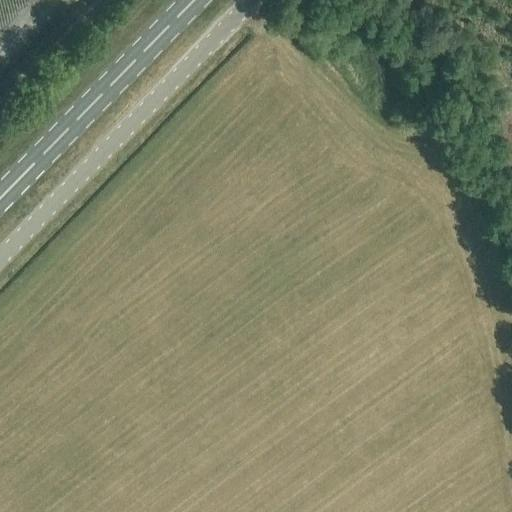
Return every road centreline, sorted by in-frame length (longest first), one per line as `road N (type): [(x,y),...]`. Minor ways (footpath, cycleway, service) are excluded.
road 1 (unclassified): [(0,258),(252,0)]
road 2 (primary): [(0,199),(194,0)]
road 3 (track): [(0,104),(102,0)]
